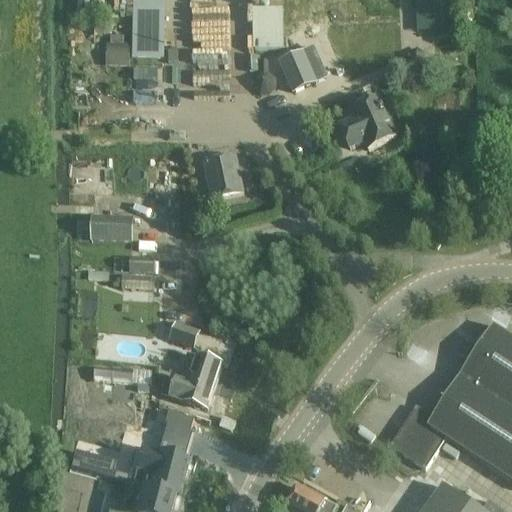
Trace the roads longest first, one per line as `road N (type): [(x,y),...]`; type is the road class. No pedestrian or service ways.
road 1 (tertiary): [(511,273),(478,270),(424,288),(369,331),(275,456),(246,511)]
road 2 (unknown): [(389,316),(334,260),(250,125),(187,115)]
